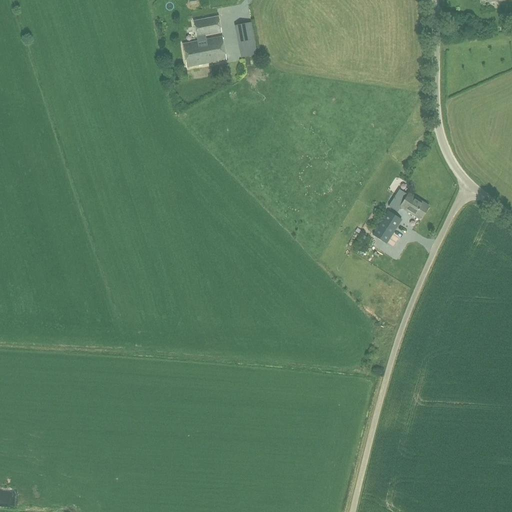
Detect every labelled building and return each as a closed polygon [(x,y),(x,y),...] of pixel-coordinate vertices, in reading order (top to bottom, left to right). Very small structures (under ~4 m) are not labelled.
[(226,60),(221,36),(204,40),(203,36),(221,32),(218,16),(193,21),(196,37),(193,37),(193,42),(182,44),(187,67),(226,60)] [(235,33),(250,32),(249,16),(234,17),(235,33)] [(242,58),(256,55),(253,40),(239,42),(242,58)] [(400,207),(420,220),(429,206),(409,193),(400,207)] [(388,211),(372,234),(386,243),(401,219),(388,211)]
